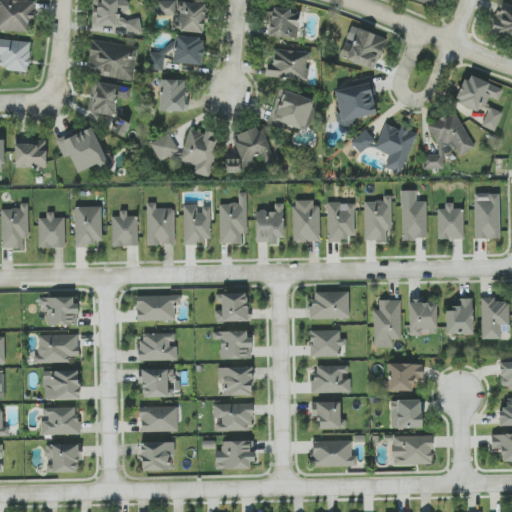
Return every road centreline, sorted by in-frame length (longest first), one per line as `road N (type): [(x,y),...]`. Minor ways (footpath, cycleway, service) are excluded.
road 1 (residential): [(511,483),(0,495)]
road 2 (residential): [(0,278),(511,268)]
road 3 (residential): [(280,273),(285,489)]
road 4 (residential): [(108,277),(112,492)]
road 5 (residential): [(351,0),(511,66)]
road 6 (residential): [(422,30),(402,82),(411,99),(429,94),(452,43)]
